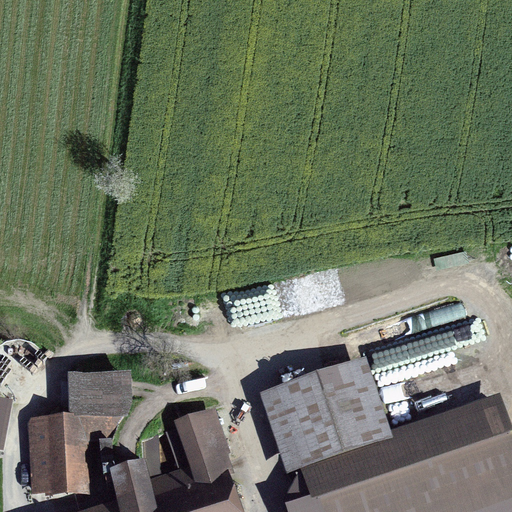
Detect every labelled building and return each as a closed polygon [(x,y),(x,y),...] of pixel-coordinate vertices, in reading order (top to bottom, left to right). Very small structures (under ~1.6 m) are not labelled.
[(181,358),(157,365),(161,378),(185,372),(181,358)] [(356,370),(280,395),(304,467),(380,441),(356,370)] [(75,418),(127,416),(125,377),(73,379),(75,418)] [(307,476),(318,511),(473,511),(511,499),(511,449),(500,412),(307,476)] [(209,419),(182,428),(195,466),(222,457),(209,419)] [(83,489),(81,425),(49,426),(51,490),(83,489)] [(101,444),(102,469),(103,469),(113,469),(112,443),(101,444)] [(113,469),(103,469),(103,480),(113,479),(113,469)] [(233,511),(222,479),(149,504),(141,471),(115,480),(122,511),(233,511)]
